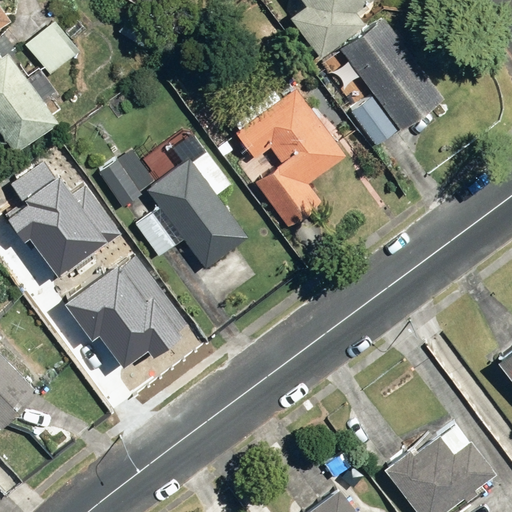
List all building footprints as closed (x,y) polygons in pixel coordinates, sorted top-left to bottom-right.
[(0,0),(0,23),(14,15),(4,0),(0,0)] [(298,0),(294,4),(325,45),(370,12),(360,0),(298,0)] [(170,23),(134,3),(121,27),(158,46),(170,23)] [(59,13),(29,39),(52,67),(82,41),(59,13)] [(340,48),(398,132),(441,102),(383,18),(340,48)] [(0,52),(0,121),(17,146),(60,116),(10,45),(0,52)] [(258,171),(291,218),(322,196),(308,176),(347,149),(300,81),(239,123),(258,150),(272,140),(282,154),(258,171)] [(145,187),(203,268),(248,236),(190,155),(145,187)] [(142,194),(118,160),(99,173),(124,207),(142,194)] [(68,197),(43,162),(13,183),(28,204),(7,219),(25,243),(31,239),(58,277),(119,234),(84,186),(68,197)] [(136,256),(67,305),(91,339),(98,334),(122,367),(148,348),(154,357),(190,331),(136,256)] [(511,341),(502,349),(511,363),(511,341)] [(0,425),(36,390),(0,354),(0,425)] [(439,422),(388,458),(426,511),(439,511),(500,470),(474,433),(456,446),(439,422)] [(367,511),(340,477),(300,507),(303,511),(367,511)]
